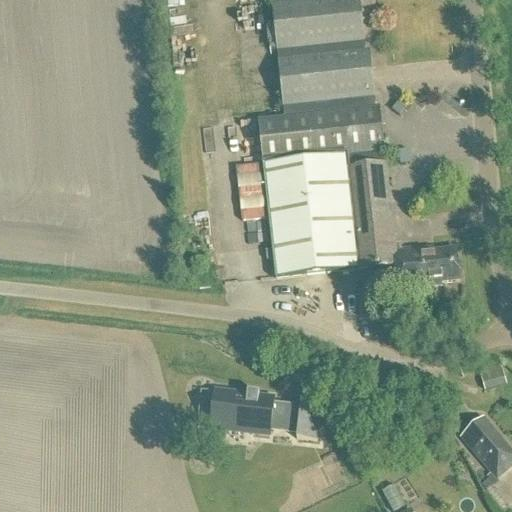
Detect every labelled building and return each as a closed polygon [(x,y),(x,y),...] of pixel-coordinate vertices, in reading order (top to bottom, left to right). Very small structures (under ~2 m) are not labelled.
[(271,0),(284,122),(258,125),(275,283),(397,270),(399,294),(442,289),(441,286),(460,284),(457,252),(434,254),(434,251),(423,252),(422,250),(395,253),(386,166),(382,166),(381,156),(385,156),(380,111),(376,111),(370,55),(366,55),(359,0),(271,0)] [(502,369),(480,375),(485,395),(507,389),(502,369)] [(274,407),(274,403),(259,401),(259,399),(248,397),(247,399),(215,396),(211,433),(230,435),(231,427),(254,430),(253,438),(270,440),(270,435),(274,407)] [(297,439),(297,443),(317,445),(321,408),(301,406),(301,410),(297,439)] [(511,466),(511,457),(484,424),(463,441),(496,480),(511,466)] [(383,490),(390,511),(391,511),(405,507),(397,485),(383,490)]
